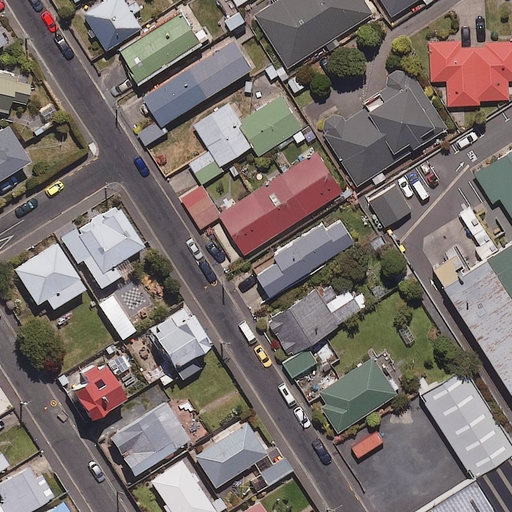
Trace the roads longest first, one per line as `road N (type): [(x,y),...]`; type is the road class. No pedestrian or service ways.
road 1 (residential): [(349,511),(123,158)]
road 2 (residential): [(0,338),(109,511)]
road 3 (residential): [(123,158),(23,0)]
road 4 (residential): [(0,235),(123,158)]
